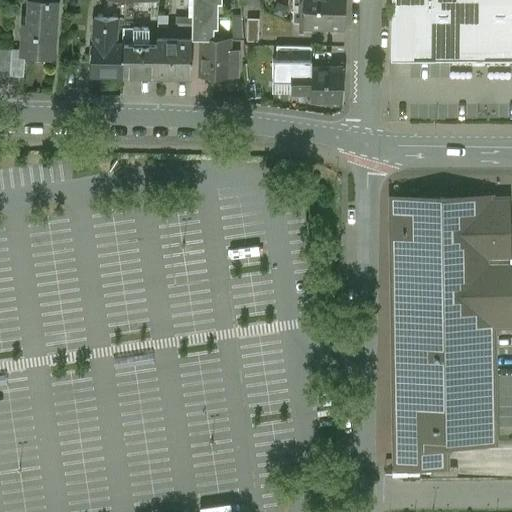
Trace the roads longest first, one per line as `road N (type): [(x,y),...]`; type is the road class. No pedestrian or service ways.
road 1 (residential): [(361,511),(364,144)]
road 2 (residential): [(364,144),(211,120),(0,112)]
road 3 (residential): [(511,150),(364,144)]
road 4 (residential): [(364,144),(368,0)]
